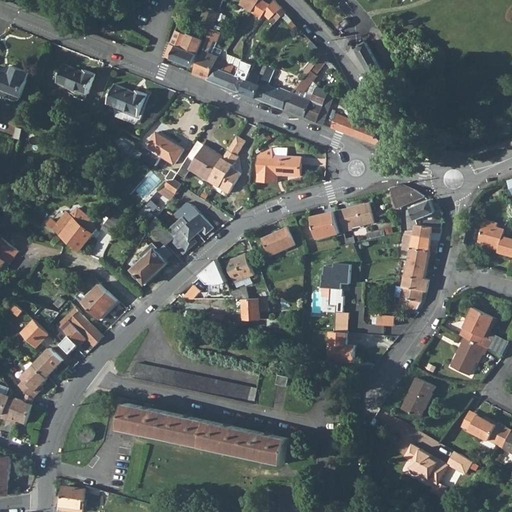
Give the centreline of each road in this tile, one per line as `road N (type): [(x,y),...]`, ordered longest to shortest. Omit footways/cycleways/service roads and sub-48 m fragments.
road 1 (residential): [(346,153),(0,7)]
road 2 (residential): [(86,370),(241,224),(347,181)]
road 3 (residential): [(86,370),(319,429)]
road 4 (residential): [(288,0),(357,79),(400,144),(400,169)]
road 5 (residential): [(444,273),(437,305),(370,402)]
road 6 (unknown): [(30,256),(88,261),(146,310)]
